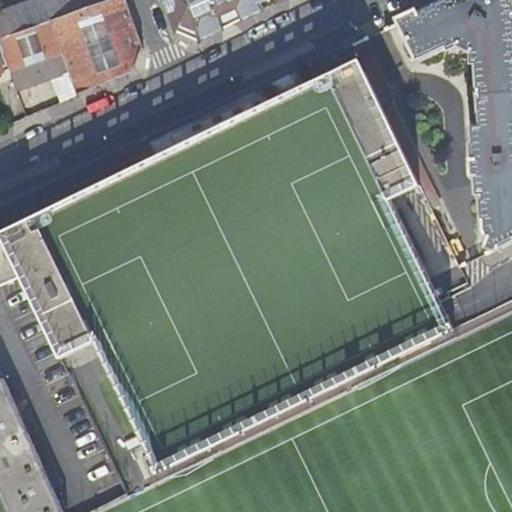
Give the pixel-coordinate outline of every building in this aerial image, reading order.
[(106,0),(30,0),(0,11),(0,38),(51,20),(106,0)] [(142,47),(125,0),(106,0),(51,20),(77,94),(134,68),(142,47)] [(163,0),(175,31),(197,40),(278,0),(163,0)] [(511,0),(443,0),(401,21),(411,41),(406,43),(404,47),(410,58),(414,58),(418,57),(421,61),(448,48),(451,51),(462,45),(473,51),(474,64),(478,64),(482,125),(473,125),(476,160),(474,160),(475,175),(477,175),(478,195),(481,194),(484,233),(494,252),(511,242),(511,0)] [(51,20),(0,38),(0,44),(8,68),(15,87),(50,75),(60,101),(77,94),(51,20)] [(366,37),(353,44),(367,73),(421,185),(432,209),(440,205),(390,102),(394,100),(375,60),(376,59),(366,37)] [(0,70),(8,68),(0,44),(0,70)] [(21,275),(61,359),(96,343),(158,474),(453,329),(446,315),(389,201),(421,185),(367,73),(7,248),(21,275)] [(0,284),(21,275),(7,248),(0,233),(0,284)] [(0,497),(6,511),(63,511),(3,379),(0,380),(0,497)]
